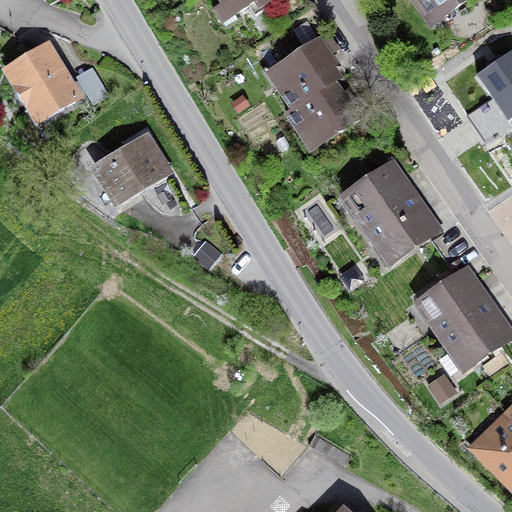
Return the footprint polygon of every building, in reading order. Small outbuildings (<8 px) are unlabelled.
[(219,0),(222,4),(213,11),(225,29),(238,21),(235,16),(256,2),(260,9),(273,0),(219,0)] [(410,0),(411,1),(412,0),(414,0),(426,16),(423,18),(431,30),(445,20),(443,17),(467,0),(410,0)] [(287,116),(333,84),(319,64),(337,49),(329,36),(319,42),(318,41),(268,75),(293,111),(287,115),(287,116)] [(43,49),(10,69),(20,86),(25,83),(37,102),(32,105),(42,122),(75,103),(66,87),(71,84),(57,62),(52,65),(43,49)] [(467,118),(486,145),(511,127),(509,123),(511,120),(511,53),(477,78),(492,100),(467,118)] [(91,70),(78,78),(94,104),(107,96),(91,70)] [(334,85),(333,84),(287,116),(302,137),(309,132),(319,147),(362,118),(351,102),(341,109),(328,89),(334,85)] [(116,202),(165,172),(146,141),(97,171),(116,202)] [(390,265),(438,231),(392,166),(344,200),(390,265)] [(511,338),(466,272),(419,306),(464,371),(511,338)] [(428,380),(437,402),(458,394),(449,371),(428,380)] [(511,423),(479,455),(511,488),(511,487),(511,423)] [(315,436),(309,447),(345,468),(351,457),(315,436)]
